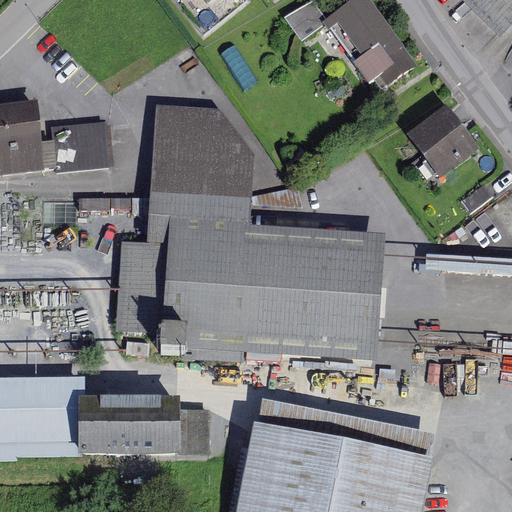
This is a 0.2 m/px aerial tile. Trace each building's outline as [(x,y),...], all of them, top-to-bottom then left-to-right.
[(316,0),(288,15),(302,41),(330,26),(316,0)] [(422,56),(376,0),(372,0),(334,32),(381,90),(422,56)] [(511,0),(457,0),(501,43),(511,31),(511,0)] [(43,108),(0,112),(0,183),(51,178),(43,108)] [(253,369),(254,358),(389,367),(398,241),(262,232),(267,160),(231,114),(167,109),(157,248),(130,246),(124,335),(172,338),(171,352),(178,353),(177,359),(203,361),(203,366),(253,369)] [(450,184),(491,154),(458,110),(418,139),(450,184)] [(115,125),(61,131),(65,173),(119,168),(115,125)] [(473,214),(494,198),(484,184),(463,200),(473,214)] [(95,382),(0,383),(0,463),(25,463),(25,460),(90,459),(90,405),(96,404),(95,382)] [(193,403),(96,404),(90,405),(90,459),(194,458),(193,413),(193,403)] [(193,413),(194,458),(218,458),(218,413),(193,413)] [(438,511),(448,467),(267,431),(250,511),(438,511)]
